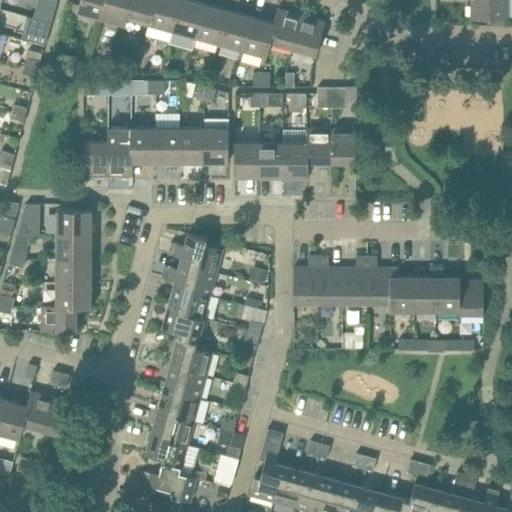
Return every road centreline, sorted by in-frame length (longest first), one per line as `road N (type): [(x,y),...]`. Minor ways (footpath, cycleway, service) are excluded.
road 1 (residential): [(110,375),(157,214),(274,216),(282,228)]
road 2 (residential): [(261,412),(282,335),(282,228)]
road 3 (residential): [(511,38),(384,34),(367,20)]
road 4 (residential): [(405,448),(261,412)]
road 5 (residential): [(413,231),(282,228)]
